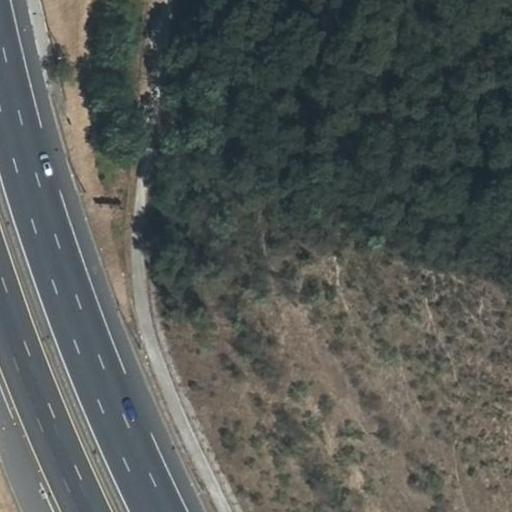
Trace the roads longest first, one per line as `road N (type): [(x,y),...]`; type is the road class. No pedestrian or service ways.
road 1 (motorway): [(159,511),(67,298),(0,67)]
road 2 (motorway): [(0,307),(81,511)]
